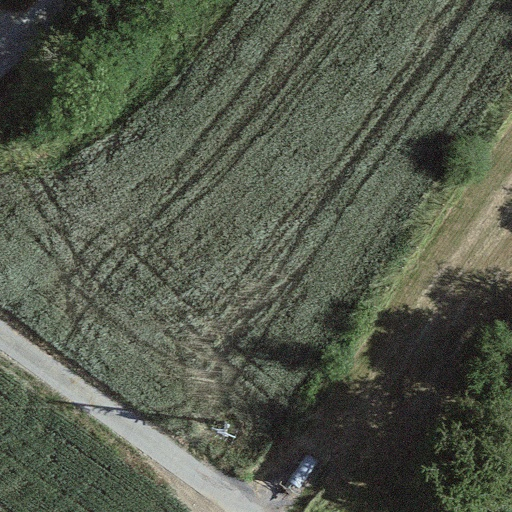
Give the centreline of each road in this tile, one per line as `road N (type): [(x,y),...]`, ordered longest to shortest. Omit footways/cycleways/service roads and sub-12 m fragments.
road 1 (track): [(251,511),(0,330)]
road 2 (track): [(90,0),(0,84)]
